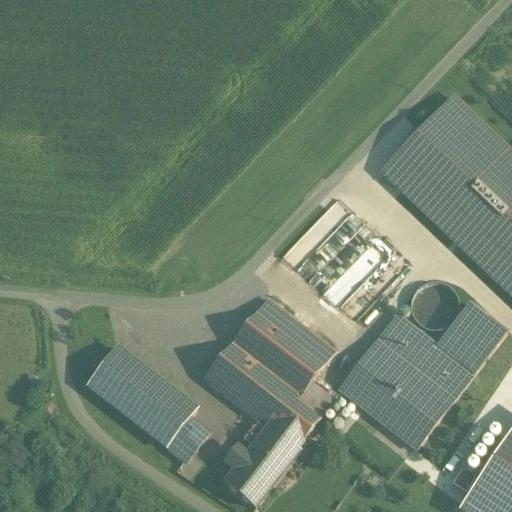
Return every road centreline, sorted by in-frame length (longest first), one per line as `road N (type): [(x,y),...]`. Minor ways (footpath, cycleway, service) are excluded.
road 1 (unclassified): [(505,0),(223,288),(192,302),(63,296)]
road 2 (unclassified): [(63,296),(58,327),(67,409),(210,511)]
